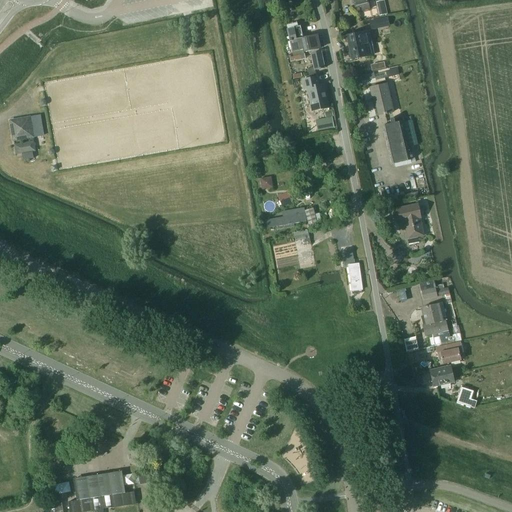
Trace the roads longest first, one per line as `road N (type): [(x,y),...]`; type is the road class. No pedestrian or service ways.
road 1 (residential): [(352,494),(340,438),(299,386),(0,246)]
road 2 (residential): [(315,0),(397,418)]
road 3 (track): [(397,418),(511,456)]
